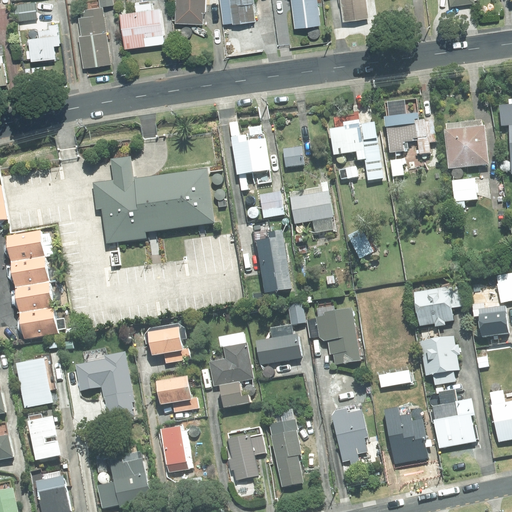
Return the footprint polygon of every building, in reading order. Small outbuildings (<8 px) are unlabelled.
[(83,12),(83,16),(80,17),(83,34),(80,35),(85,66),(112,62),(104,5),(115,4),(114,0),(100,0),(101,6),(86,9),(86,11),(83,12)] [(146,0),(136,1),(138,10),(122,12),(127,47),(166,42),(161,7),(154,8),(153,1),(148,2),(147,0),(146,0)] [(178,0),(177,21),(204,22),(204,11),(206,12),(206,0),(178,0)] [(231,0),(234,23),(256,20),(254,2),(255,2),(255,0),(231,0)] [(319,0),(292,0),(296,26),(322,22),(319,0)] [(36,2),(15,5),(17,20),(37,18),(36,2)] [(376,30),(374,15),(365,16),(367,31),(376,30)] [(48,24),(49,28),(39,30),(40,37),(30,38),(33,59),(44,58),(45,63),(55,62),(54,57),(57,57),(55,44),(61,43),(60,34),(58,34),(57,23),(48,24)] [(510,126),(511,161),(511,99),(510,100),(510,106),(502,106),(502,126),(510,126)] [(406,152),(405,143),(414,142),(414,139),(418,138),(420,154),(433,153),(432,151),(431,143),(437,143),(434,117),(421,119),(420,111),(414,112),(414,110),(393,112),(393,114),(391,114),(391,117),(386,118),(387,128),(388,128),(391,153),(406,152)] [(448,125),(448,130),(446,131),(450,169),(490,165),(485,126),(484,126),(483,120),(448,125)] [(345,124),(346,131),(337,132),(340,155),(347,154),(348,164),(354,163),(352,153),(359,152),(360,161),(366,160),(367,162),(382,160),(379,139),(363,141),(361,122),(345,124)] [(246,174),(272,170),(268,140),(248,143),(248,137),(234,139),(239,176),(240,175),(242,191),(249,190),(246,174)] [(303,148),(285,150),(287,167),(305,165),(303,148)] [(132,157),(112,160),(115,180),(94,183),(98,210),(103,210),(108,244),(148,239),(147,232),(216,223),(209,170),(135,180),(132,157)] [(402,160),(392,161),(394,177),(403,176),(402,160)] [(347,174),(343,174),(344,180),(359,177),(357,167),(347,169),(347,174)] [(476,179),(454,181),(455,202),(465,201),(466,207),(478,206),(476,179)] [(333,218),(335,217),(329,183),(322,184),(324,192),(292,198),(297,225),(314,222),(316,234),(335,230),(333,218)] [(0,220),(9,220),(3,186),(0,186),(0,220)] [(281,193),(261,196),(263,213),(284,210),(281,193)] [(349,237),(362,261),(375,254),(362,230),(349,237)] [(271,239),(259,241),(268,293),(294,289),(284,231),(271,233),(271,239)] [(42,232),(8,237),(13,263),(47,257),(54,256),(50,233),(42,234),(42,232)] [(307,246),(299,247),(301,255),(308,253),(307,246)] [(47,257),(13,263),(17,288),(51,282),(47,257)] [(335,276),(327,277),(328,285),(336,284),(335,276)] [(51,282),(17,288),(22,314),(55,308),(55,307),(63,305),(61,293),(54,294),(51,282)] [(511,282),(498,285),(502,303),(511,301),(511,282)] [(415,287),(422,327),(437,324),(437,327),(447,326),(446,322),(455,321),(453,308),(465,307),(461,287),(450,289),(450,287),(425,291),(424,286),(415,287)] [(289,307),(292,326),(306,324),(303,304),(289,307)] [(259,312),(258,305),(249,307),(250,314),(259,312)] [(506,306),(480,310),(485,338),(510,334),(506,306)] [(22,314),(27,340),(60,334),(55,308),(22,314)] [(326,313),(327,317),(318,318),(321,338),(326,341),(329,341),(331,355),(335,354),(336,365),(361,361),(353,309),(326,313)] [(181,328),(150,333),(154,356),(166,354),(167,364),(191,360),(189,349),(185,350),(181,328)] [(245,333),(230,336),(232,347),(226,348),(228,359),(211,363),(215,387),(222,385),(226,408),(253,404),(251,394),(243,395),(241,382),(255,379),(249,343),(247,344),(245,333)] [(299,335),(258,342),(262,365),(303,359),(299,335)] [(459,355),(461,355),(460,346),(456,346),(455,337),(422,342),(428,376),(434,375),(436,386),(457,382),(455,372),(461,371),(459,355)] [(108,362),(78,366),(81,391),(104,388),(109,422),(136,418),(128,355),(107,357),(108,362)] [(48,360),(19,365),(26,409),(55,404),(48,360)] [(190,377),(159,383),(163,406),(174,404),(176,413),(200,409),(198,398),(194,399),(190,377)] [(436,412),(432,413),(434,423),(436,423),(441,449),(478,442),(473,417),(478,416),(474,400),(459,403),(457,390),(445,393),(441,393),(444,406),(435,408),(436,412)] [(511,403),(494,407),(500,443),(511,440),(511,403)] [(387,411),(396,465),(429,459),(427,448),(433,447),(432,440),(428,441),(424,420),(414,422),(412,415),(401,417),(400,408),(387,411)] [(358,454),(369,452),(364,424),(365,422),(365,419),(365,417),(365,415),(364,413),(362,411),(360,410),(358,409),(356,409),(354,409),(351,410),(349,411),(349,409),(334,412),(344,463),(351,462),(352,465),(360,464),(358,454)] [(32,422),(30,423),(38,461),(63,457),(60,442),(52,443),(51,438),(60,437),(56,417),(44,419),(43,415),(31,417),(32,422)] [(305,484),(300,456),(304,455),(299,432),(298,422),(272,426),(274,437),(284,488),(305,484)] [(0,460),(15,458),(11,436),(10,436),(7,423),(0,424),(0,460)] [(164,431),(170,473),(190,470),(189,470),(195,469),(189,432),(184,433),(183,428),(164,431)] [(233,449),(228,450),(233,471),(236,470),(238,481),(261,476),(256,455),(267,452),(264,437),(253,440),(252,436),(231,440),(233,449)] [(111,459),(116,483),(99,487),(103,509),(121,505),(122,508),(153,501),(143,453),(111,459)] [(43,511),(71,511),(65,478),(38,482),(43,511)] [(197,480),(183,482),(184,492),(199,490),(197,480)] [(20,511),(15,489),(0,492),(0,511),(20,511)]
